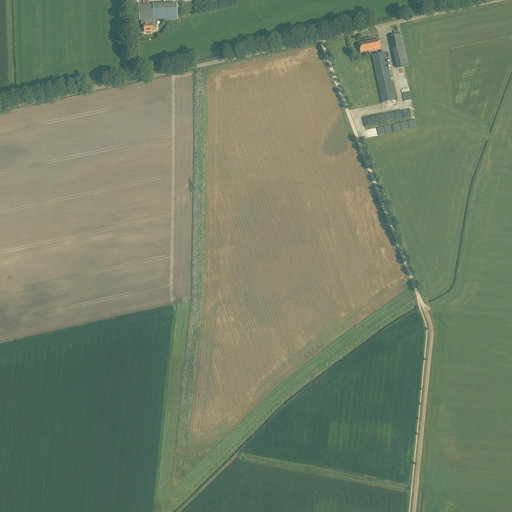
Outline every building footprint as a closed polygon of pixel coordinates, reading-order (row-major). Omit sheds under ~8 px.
[(150,22),(154,22),(153,7),(153,6),(139,7),(139,23),(141,23),(150,22)] [(153,7),(154,22),(178,22),(177,6),(153,7)] [(141,23),(141,26),(144,26),(144,34),(154,34),(153,30),(156,29),(155,25),(150,25),(150,22),(141,23)] [(395,61),(407,59),(402,35),(398,35),(390,37),(395,61)] [(359,44),(361,53),(381,49),(379,39),(359,44)] [(385,53),(372,55),(382,103),(396,100),(385,53)]
